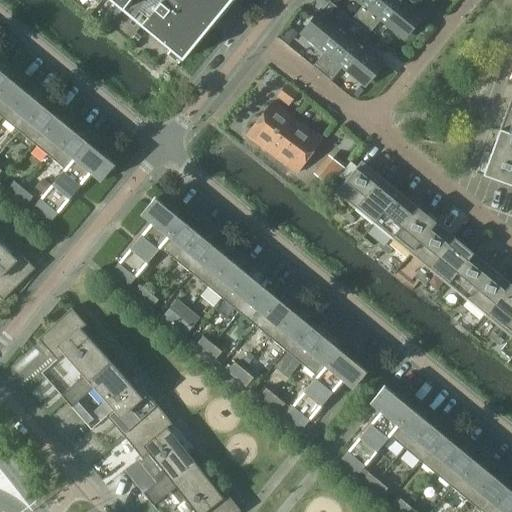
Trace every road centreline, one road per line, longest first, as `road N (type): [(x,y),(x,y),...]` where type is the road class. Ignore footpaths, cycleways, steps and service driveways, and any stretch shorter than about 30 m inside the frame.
road 1 (residential): [(511,436),(163,147)]
road 2 (residential): [(163,147),(0,13)]
road 3 (residential): [(366,121),(511,239)]
road 4 (residential): [(105,511),(0,390)]
road 5 (residential): [(467,0),(366,121)]
road 6 (residential): [(258,36),(163,147)]
road 7 (residential): [(258,36),(366,121)]
